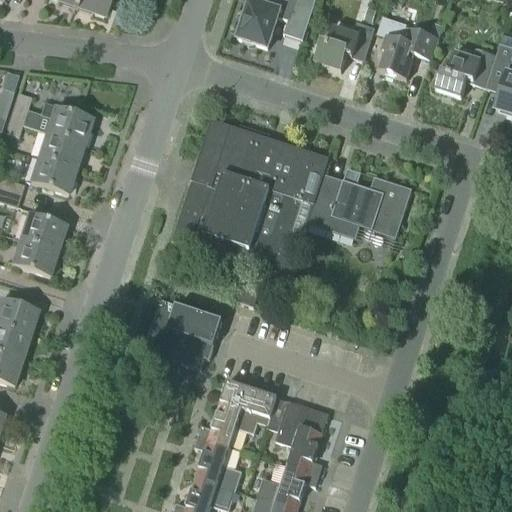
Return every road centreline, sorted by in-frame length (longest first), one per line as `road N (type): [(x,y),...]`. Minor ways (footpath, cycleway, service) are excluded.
road 1 (residential): [(396,404),(464,179),(449,153),(180,66)]
road 2 (residential): [(22,511),(180,66)]
road 3 (residential): [(180,66),(0,43)]
road 4 (residential): [(396,404),(249,355)]
